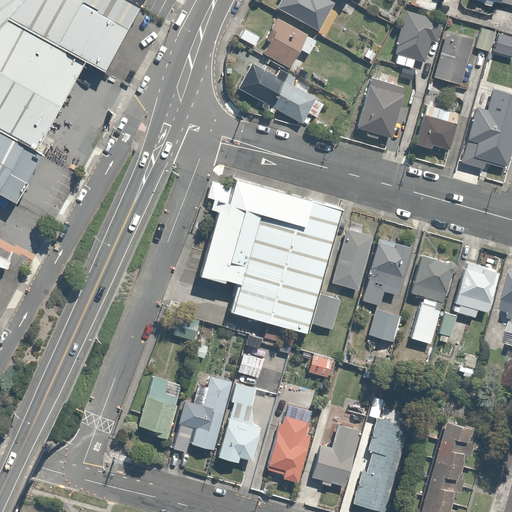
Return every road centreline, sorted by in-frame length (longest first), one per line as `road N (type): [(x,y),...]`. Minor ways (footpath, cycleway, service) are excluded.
road 1 (secondary): [(0,494),(170,117)]
road 2 (residential): [(207,131),(79,478)]
road 3 (unclassified): [(0,363),(143,108),(170,117)]
road 4 (residential): [(511,218),(207,131)]
road 5 (residential): [(209,511),(79,478)]
road 6 (secondary): [(170,117),(216,0)]
